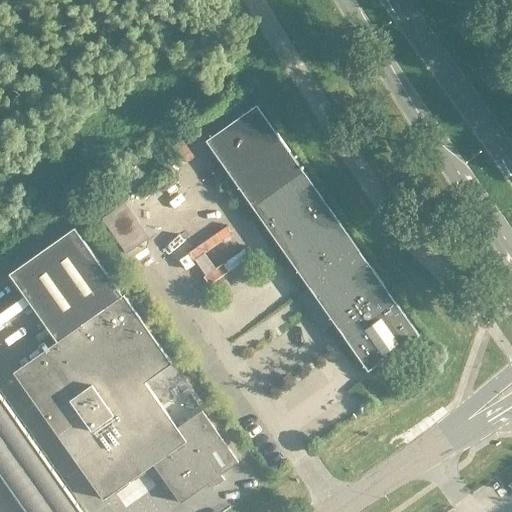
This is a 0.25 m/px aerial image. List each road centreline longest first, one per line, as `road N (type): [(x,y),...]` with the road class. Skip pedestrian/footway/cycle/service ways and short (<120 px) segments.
road 1 (secondary): [(343,0),(511,251)]
road 2 (secondary): [(511,167),(393,0)]
road 3 (unclassified): [(336,511),(444,435)]
